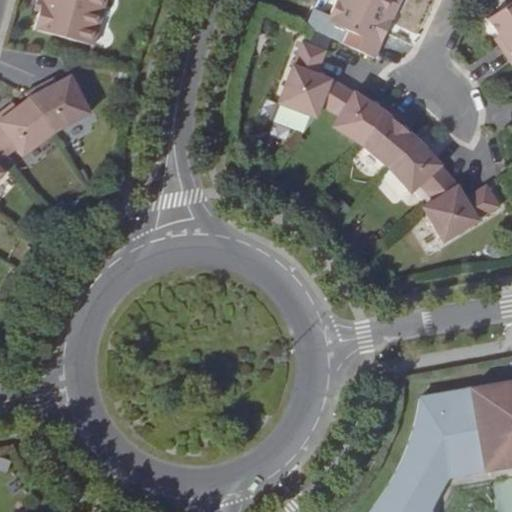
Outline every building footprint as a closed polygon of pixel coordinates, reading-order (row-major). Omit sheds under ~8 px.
[(34,0),(26,29),(86,46),(98,0),(34,0)] [(340,27),(335,40),(345,44),(367,55),(379,29),(374,27),(379,17),(384,19),(392,0),(330,0),(322,18),(340,27)] [(504,62),(511,56),(511,0),(500,0),(479,15),(491,32),(500,46),(495,49),(504,62)] [(379,29),(384,19),(379,17),(374,27),(379,29)] [(500,46),(491,32),(486,35),(495,49),(500,46)] [(271,101),(308,116),(313,104),(323,79),(311,74),(320,50),(295,40),(271,101)] [(21,97),(45,133),(83,112),(62,74),(49,81),(40,87),(37,82),(18,92),(21,97)] [(40,87),(49,81),(47,77),(37,82),(40,87)] [(353,142),(354,143),(375,108),(351,93),(324,77),(323,79),(313,104),(332,114),(326,125),(353,142)] [(0,153),(9,147),(14,155),(45,133),(21,97),(9,106),(0,113),(0,112),(0,153)] [(5,101),(0,104),(0,112),(0,113),(9,106),(5,101)] [(375,108),(354,143),(380,167),(406,144),(411,139),(396,126),(400,120),(380,103),(375,108)] [(406,144),(380,167),(404,190),(412,182),(427,199),(449,185),(406,144)] [(427,199),(416,206),(436,240),(494,206),(480,184),(459,197),(449,185),(427,199)] [(433,511),(432,506),(451,474),(506,464),(504,454),(511,452),(511,380),(424,396),(412,440),(380,499),(368,511),(433,511)]
